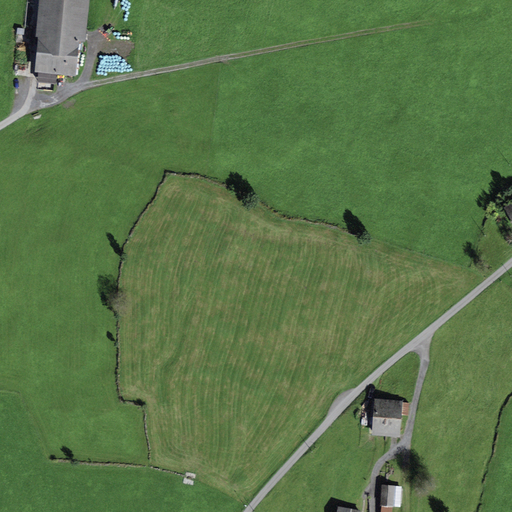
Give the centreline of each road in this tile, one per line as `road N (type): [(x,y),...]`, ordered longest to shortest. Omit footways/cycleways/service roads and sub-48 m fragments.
road 1 (unclassified): [(511,263),(372,378),(247,511)]
road 2 (track): [(82,87),(428,21)]
